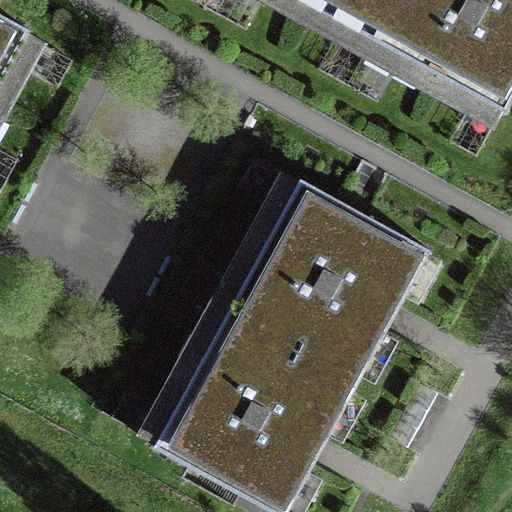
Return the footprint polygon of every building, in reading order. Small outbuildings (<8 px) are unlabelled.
[(297,0),(371,40),(393,0),(297,0)] [(511,0),(393,0),(371,40),(505,113),(511,100),(511,0)] [(0,85),(30,31),(0,14),(0,85)] [(227,313),(357,384),(393,317),(430,251),(300,180),(227,313)] [(357,384),(227,313),(154,447),(273,511),(287,511),(321,451),(357,384)]
